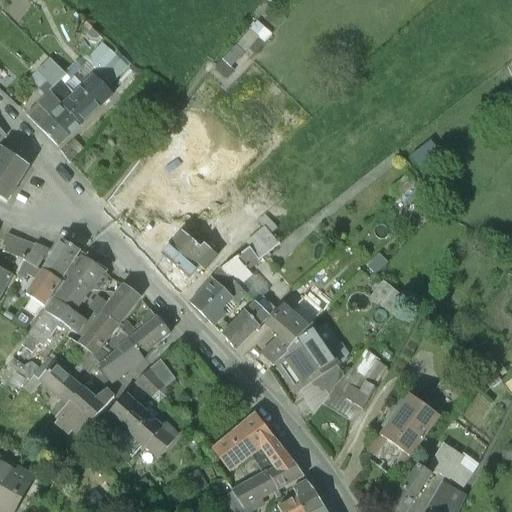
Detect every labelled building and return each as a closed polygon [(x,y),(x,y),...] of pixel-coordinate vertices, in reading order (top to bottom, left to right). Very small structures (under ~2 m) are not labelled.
[(230,75),(266,36),(250,22),(214,61),(230,75)] [(113,46),(96,65),(111,78),(128,60),(113,46)] [(64,72),(47,55),(34,68),(45,79),(37,86),(44,92),(58,78),(64,72)] [(71,92),(61,103),(78,121),(109,91),(90,73),(71,92)] [(58,78),(47,89),(61,103),(71,92),(58,78)] [(61,103),(47,89),(44,92),(35,100),(66,132),(78,121),(61,103)] [(66,132),(35,100),(25,110),(56,142),(66,132)] [(215,171),(163,128),(150,146),(194,181),(193,183),(201,189),(215,171)] [(67,141),(60,147),(67,160),(74,146),(67,141)] [(0,195),(5,199),(28,163),(0,144),(0,195)] [(154,217),(121,183),(106,198),(139,232),(154,217)] [(208,206),(197,197),(171,222),(184,233),(203,247),(205,243),(209,237),(219,221),(205,209),(208,206)] [(264,226),(247,241),(251,245),(261,257),(279,242),(270,232),(276,227),(264,213),(258,219),(264,226)] [(34,242),(6,231),(1,243),(5,244),(3,249),(24,257),(27,252),(28,252),(34,242)] [(203,247),(184,233),(175,242),(198,263),(203,268),(216,253),(205,243),(203,247)] [(62,239),(42,268),(59,280),(79,249),(62,239)] [(48,248),(34,242),(28,252),(27,252),(24,257),(23,258),(37,266),(48,248)] [(198,263),(175,242),(162,253),(187,275),(198,263)] [(251,245),(222,267),(237,282),(239,284),(251,273),(247,269),(261,257),(251,245)] [(37,266),(23,258),(16,271),(22,275),(25,270),(32,275),(38,266),(37,266)] [(100,271),(81,258),(70,275),(89,288),(100,271)] [(15,274),(0,266),(0,290),(4,283),(9,286),(15,274)] [(59,280),(42,268),(26,293),(43,304),(59,280)] [(119,281),(108,272),(101,282),(113,291),(119,281)] [(224,278),(218,272),(212,278),(218,284),(224,278)] [(89,288),(70,275),(54,298),(74,311),(89,288)] [(212,278),(190,300),(214,324),(225,313),(222,310),(227,305),(226,304),(232,298),(226,293),(218,284),(212,278)] [(237,282),(226,293),(232,298),(238,304),(247,293),(239,284),(237,282)] [(124,284),(102,311),(117,323),(138,293),(124,284)] [(97,294),(89,306),(97,311),(105,300),(97,294)] [(262,295),(224,335),(237,349),(268,314),(267,313),(273,306),(262,295)] [(74,311),(54,298),(22,343),(32,351),(39,341),(42,344),(56,324),(60,327),(64,322),(76,331),(84,318),(74,311)] [(296,318),(282,306),(266,323),(280,336),(291,346),(311,326),(318,318),(313,313),(309,317),(302,311),(296,318)] [(150,308),(142,315),(144,317),(140,320),(145,325),(157,316),(150,308)] [(102,311),(79,342),(92,352),(93,353),(93,354),(98,347),(104,341),(117,323),(102,311)] [(130,338),(128,339),(139,353),(168,331),(157,316),(145,325),(137,332),(130,338)] [(137,332),(125,320),(119,327),(122,329),(130,338),(137,332)] [(291,346),(287,350),(287,351),(275,363),(273,365),(274,366),(276,364),(278,363),(298,392),(318,379),(338,365),(311,326),(291,346)] [(122,329),(109,344),(115,350),(118,348),(117,347),(128,339),(130,338),(122,329)] [(280,336),(263,352),(273,365),(275,363),(287,351),(287,350),(291,346),(280,336)] [(79,342),(74,339),(70,345),(79,351),(75,357),(84,365),(92,352),(79,342)] [(128,339),(117,347),(118,348),(115,350),(108,356),(99,364),(111,381),(143,358),(139,353),(128,339)] [(263,352),(257,346),(243,357),(259,378),(266,372),(265,371),(273,365),(263,352)] [(108,356),(98,347),(93,354),(93,353),(92,354),(99,364),(108,356)] [(84,365),(82,367),(92,373),(99,364),(92,354),(93,353),(92,352),(84,365)] [(159,359),(149,368),(157,378),(164,386),(175,376),(159,359)] [(43,363),(34,374),(38,378),(40,380),(50,369),(43,363)] [(74,380),(55,364),(50,369),(40,380),(59,397),(74,380)] [(273,365),(265,371),(266,372),(270,376),(279,368),(276,364),(274,366),(273,365)] [(338,365),(318,379),(328,394),(344,374),(338,365)] [(149,368),(136,379),(145,389),(157,378),(149,368)] [(497,369),(488,376),(494,384),(503,377),(497,369)] [(28,380),(18,374),(12,382),(21,389),(28,380)] [(34,374),(29,380),(25,385),(29,389),(38,378),(34,374)] [(445,377),(425,404),(439,414),(446,419),(466,392),(445,377)] [(157,378),(145,389),(152,397),(164,386),(157,378)] [(90,394),(82,387),(74,380),(59,397),(62,399),(67,404),(56,416),(79,435),(105,406),(94,397),(98,394),(94,390),(90,394)] [(98,394),(94,397),(105,406),(114,396),(106,388),(98,394)] [(363,391),(354,403),(363,408),(370,396),(363,391)] [(394,404),(386,416),(387,417),(381,425),(387,429),(382,435),(409,455),(439,414),(425,404),(412,394),(407,401),(401,397),(396,405),(394,404)] [(124,426),(129,430),(145,413),(126,396),(106,417),(114,424),(111,427),(117,433),(124,426)] [(179,404),(170,397),(164,403),(173,411),(179,404)] [(62,399),(51,412),(56,416),(67,404),(62,399)] [(145,413),(129,430),(157,456),(177,434),(158,416),(153,421),(145,413)] [(254,413),(241,424),(259,447),(266,456),(282,447),(254,413)] [(259,447),(241,424),(214,446),(232,469),(259,447)] [(0,456),(6,460),(11,451),(0,443),(0,456)] [(282,447),(266,456),(276,467),(290,459),(282,447)] [(442,452),(431,467),(441,473),(443,471),(452,459),(442,452)] [(276,467),(268,471),(277,489),(302,476),(290,459),(276,467)] [(470,472),(452,459),(443,471),(462,484),(470,472)] [(11,467),(0,460),(0,511),(8,511),(19,494),(23,492),(28,483),(27,478),(12,470),(11,467)] [(418,465),(382,511),(404,511),(432,473),(418,465)] [(241,470),(226,481),(233,491),(255,478),(251,471),(244,475),(241,470)] [(255,478),(233,491),(235,493),(227,498),(236,511),(243,506),(277,489),(268,471),(267,471),(255,478)] [(313,490),(306,480),(293,488),(298,498),(304,511),(316,511),(325,508),(313,490)] [(456,511),(465,495),(438,481),(428,500),(451,511),(456,511)] [(121,490),(117,485),(113,489),(117,494),(121,490)] [(304,511),(298,498),(280,508),(281,511),(304,511)]
